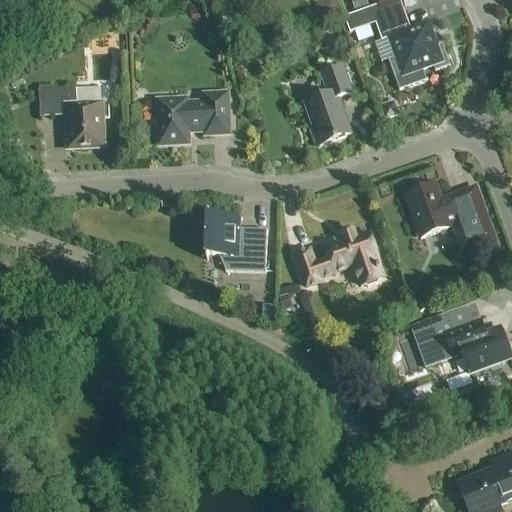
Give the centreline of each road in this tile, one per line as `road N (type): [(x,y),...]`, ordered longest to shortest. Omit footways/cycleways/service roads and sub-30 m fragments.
road 1 (residential): [(359,511),(350,422),(307,364),(150,278),(53,248),(0,219)]
road 2 (residential): [(0,204),(109,185),(300,187),(476,126)]
road 3 (residential): [(476,126),(488,25),(475,0)]
